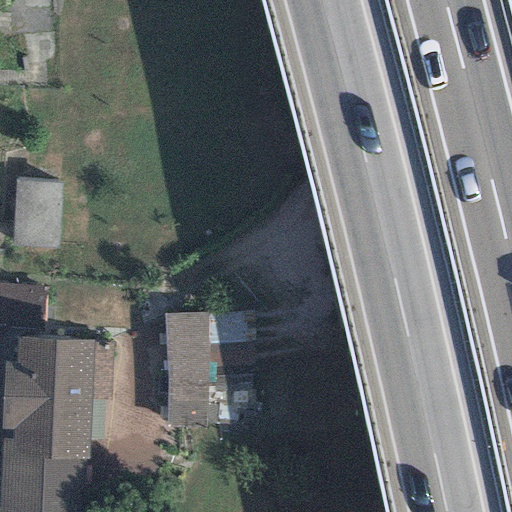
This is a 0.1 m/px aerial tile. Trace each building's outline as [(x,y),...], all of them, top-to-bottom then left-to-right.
[(60,183),(13,181),(10,246),(57,248),(60,183)] [(45,284),(0,282),(0,325),(44,327),(45,284)] [(206,314),(162,315),(166,394),(166,428),(213,427),(214,406),(207,407),(206,314)] [(89,400),(93,340),(18,335),(16,363),(2,362),(0,392),(0,430),(2,431),(0,465),(0,511),(77,511),(81,460),(84,460),(89,400)] [(113,342),(93,340),(89,400),(108,401),(113,342)]
